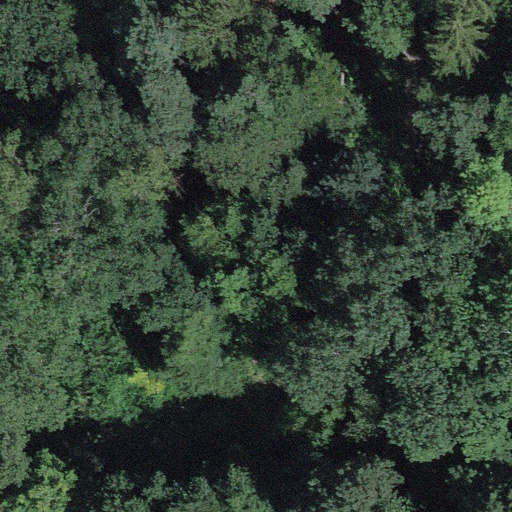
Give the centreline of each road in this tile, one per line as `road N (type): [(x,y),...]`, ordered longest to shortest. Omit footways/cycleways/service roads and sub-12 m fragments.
road 1 (track): [(511,264),(474,249),(415,129),(413,0)]
road 2 (track): [(511,163),(485,73),(507,0)]
